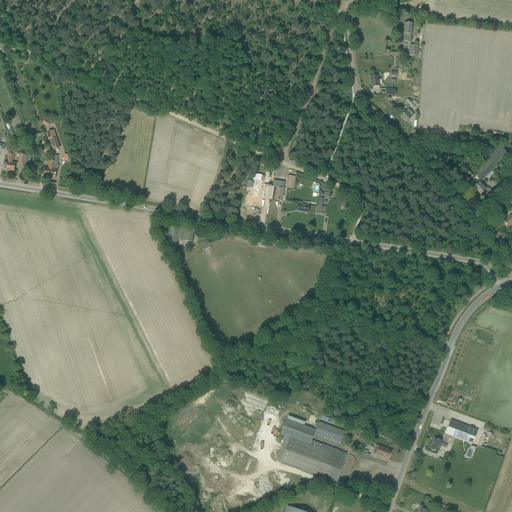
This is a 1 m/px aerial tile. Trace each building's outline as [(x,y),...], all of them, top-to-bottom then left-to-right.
[(404,41),(411,42),(412,23),(405,22),(404,41)] [(408,55),(417,56),(418,45),(409,45),(408,55)] [(371,81),(372,87),(379,86),(377,75),(376,76),(376,75),(374,75),(373,76),(369,77),(370,81),(371,81)] [(408,99),(405,101),(413,110),(414,109),(416,106),(418,105),(414,100),(412,102),(409,98),(408,99)] [(401,116),(407,122),(410,118),(414,115),(408,109),(405,112),(401,116)] [(32,138),(33,139),(45,135),(43,130),(40,131),(40,132),(31,134),(31,135),(29,136),(30,139),(32,138)] [(46,133),(46,134),(48,140),(49,140),(50,140),(56,137),(58,137),(55,130),(46,133)] [(481,143),(491,145),(492,139),(473,135),(472,141),(481,143)] [(50,140),(49,140),(53,151),(60,148),(56,137),(50,140)] [(473,175),(480,182),(505,159),(504,157),(508,154),(500,146),(489,156),(491,159),(473,175)] [(3,165),(3,170),(8,170),(11,150),(10,150),(9,149),(8,153),(8,155),(7,157),(4,157),(4,162),(3,165)] [(24,164),(30,165),(31,156),(25,155),(26,153),(21,152),(20,154),(18,164),(24,165),(24,164)] [(44,176),(49,177),(52,155),(51,155),(48,169),(45,168),(44,176)] [(53,155),(49,177),(55,178),(56,173),(56,170),(57,171),(58,165),(55,165),(56,156),(53,155)] [(296,177),(289,176),(286,188),(294,190),(294,187),(296,177)] [(473,188),(473,189),(475,191),(476,191),(476,190),(480,194),(483,192),(486,196),(489,193),(492,191),(488,187),(486,189),(482,186),(479,182),(474,187),(474,188),(473,188)] [(272,187),(265,186),(264,196),(271,197),(272,187)] [(275,200),(282,201),(284,188),(277,187),(275,200)] [(247,204),(258,206),(259,201),(262,202),(263,196),(256,195),(256,198),(248,196),(247,204)] [(319,198),(316,213),(325,215),(326,207),(322,206),(323,198),(319,198)] [(297,211),(308,213),(309,208),(309,206),(301,205),(302,203),(298,202),(298,206),(297,211)] [(168,245),(176,246),(177,240),(192,242),(193,233),(194,233),(195,230),(166,225),(165,235),(168,236),(166,244),(168,245)] [(260,246),(271,248),(272,241),(263,240),(263,239),(261,239),(260,246)] [(320,419),(346,428),(347,425),(321,415),(320,419)] [(345,432),(318,422),(316,430),(286,419),(281,435),(284,436),(275,460),(280,462),(280,463),(336,483),(347,453),(312,440),(313,436),(340,446),(345,432)] [(447,429),(445,434),(453,437),(472,444),(478,430),(450,420),(447,429)] [(368,435),(356,430),(355,434),(367,439),(368,435)] [(478,432),(474,444),(481,446),(485,435),(478,432)] [(434,438),(430,449),(438,452),(441,445),(446,448),(448,443),(450,444),(453,437),(445,434),(443,441),(442,441),(434,438)] [(376,445),(374,449),(377,450),(376,454),(385,457),(386,456),(389,458),(391,452),(388,450),(388,449),(379,446),(376,445)]
